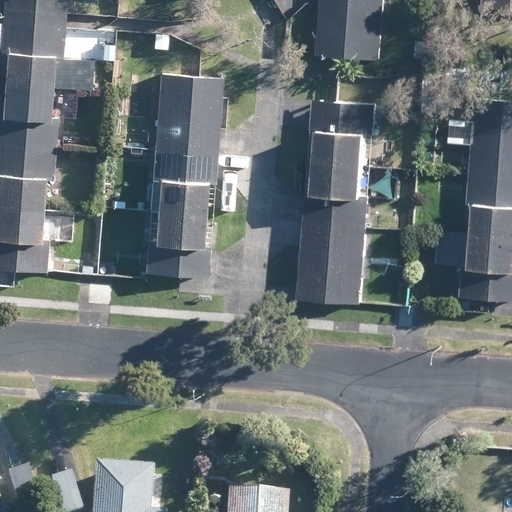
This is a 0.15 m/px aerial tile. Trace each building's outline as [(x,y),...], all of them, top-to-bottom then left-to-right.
[(7,0),(7,8),(69,12),(69,0),(7,0)] [(325,0),(325,6),(324,15),(322,49),(322,51),(384,55),(388,0),(387,0),(325,0)] [(68,15),(69,12),(7,8),(4,47),(14,48),(11,82),(57,86),(60,54),(66,54),(67,27),(68,15)] [(223,130),(227,73),(165,68),(162,96),(156,177),(167,178),(165,204),(164,218),(163,237),(151,236),(149,269),(211,274),(213,250),(214,239),(209,239),(214,178),(219,179),(223,130)] [(56,112),(57,86),(11,82),(9,113),(0,111),(0,142),(59,147),(61,112),(56,112)] [(511,96),(480,94),(478,120),(472,201),(482,202),(481,226),(480,242),(478,262),(468,262),(466,291),(511,294),(511,96)] [(303,293),(366,298),(373,192),(369,192),(374,130),(378,131),(381,99),(317,95),(316,101),(315,126),(325,127),(321,190),(310,189),(306,246),(303,288),(303,293)] [(56,176),(59,147),(0,142),(0,169),(4,170),(2,204),(49,207),(51,176),(56,176)] [(46,235),(49,207),(2,204),(0,228),(0,264),(15,265),(49,267),(52,235),(46,235)] [(100,462),(95,511),(170,511),(171,511),(153,509),(157,467),(100,462)] [(10,471),(17,494),(22,509),(43,503),(31,465),(27,466),(10,471)] [(54,478),(63,511),(81,511),(86,511),(76,471),(54,478)] [(289,511),(291,491),(230,488),(228,511),(289,511)]
